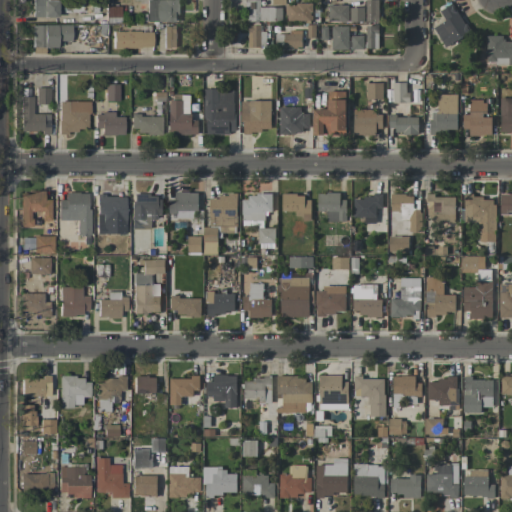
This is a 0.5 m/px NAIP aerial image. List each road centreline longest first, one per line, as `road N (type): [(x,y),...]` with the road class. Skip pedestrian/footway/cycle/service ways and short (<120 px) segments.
road 1 (residential): [(511,164),(0,163)]
road 2 (residential): [(511,347),(0,346)]
road 3 (residential): [(415,64),(0,63)]
